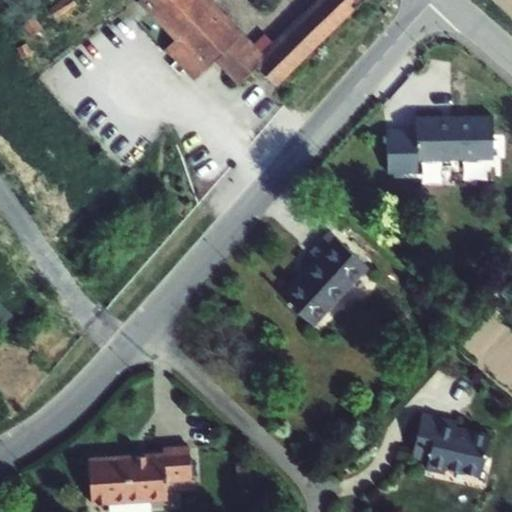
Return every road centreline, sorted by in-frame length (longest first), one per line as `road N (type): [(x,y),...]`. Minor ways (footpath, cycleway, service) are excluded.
road 1 (residential): [(141,328),(433,0)]
road 2 (residential): [(141,328),(321,494)]
road 3 (residential): [(0,453),(73,401),(141,328)]
